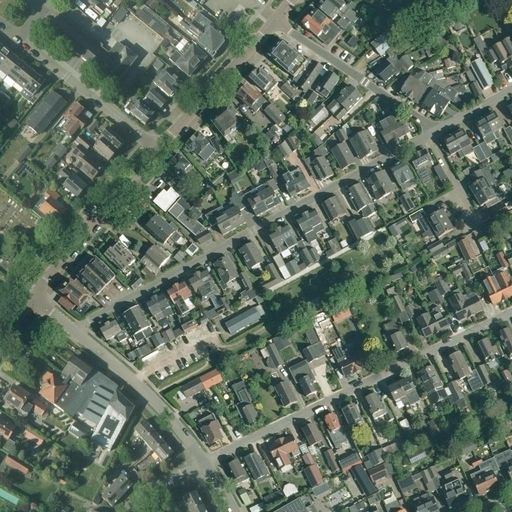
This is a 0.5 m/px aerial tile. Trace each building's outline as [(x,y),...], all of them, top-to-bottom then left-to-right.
[(324,0),(317,8),(332,21),(337,15),(342,19),(339,23),(346,28),(351,22),(354,24),(364,13),(352,3),(348,9),(337,0),(324,0)] [(498,1),(493,0),(488,0),(487,10),(497,11),(498,1)] [(140,6),(134,14),(163,38),(169,30),(140,6)] [(121,7),(114,15),(121,20),(127,13),(121,7)] [(308,19),(302,26),(309,31),(318,39),(330,24),(315,11),(308,19)] [(73,53),(74,52),(86,62),(86,63),(87,63),(92,67),(91,67),(97,72),(96,72),(97,73),(98,72),(103,77),(103,76),(108,80),(108,81),(109,82),(109,81),(114,86),(119,81),(120,80),(119,80),(128,69),(129,69),(129,68),(136,59),(125,49),(117,44),(108,54),(101,48),(102,46),(91,37),(89,39),(81,33),(83,31),(72,21),(70,23),(60,15),(56,19),(47,30),(52,35),(53,36),(53,35),(58,40),(63,44),(63,45),(64,45),(69,49),(70,49),(73,52),(73,53)] [(450,21),(457,33),(466,27),(459,15),(450,21)] [(502,24),(507,34),(511,31),(511,24),(510,20),(502,24)] [(194,22),(191,26),(219,49),(227,40),(209,26),(205,30),(194,22)] [(437,37),(445,32),(443,27),(441,25),(433,29),(435,33),(437,37)] [(219,49),(191,26),(187,31),(198,40),(195,44),(212,58),(219,49)] [(381,58),(396,45),(398,43),(388,31),(371,45),(381,58)] [(420,42),(430,38),(426,31),(417,35),(420,42)] [(501,45),(511,64),(511,43),(509,38),(500,44),(501,45)] [(174,40),(170,44),(175,48),(178,44),(174,40)] [(184,57),(196,68),(200,64),(201,65),(205,61),(204,60),(205,59),(192,47),(188,43),(181,51),(179,53),(184,57)] [(312,67),(308,64),(303,59),(284,44),(280,44),(275,49),(306,76),(314,81),(323,69),(315,63),(312,67)] [(434,44),(424,49),(429,58),(438,53),(434,44)] [(511,77),(511,64),(501,45),(500,44),(492,49),(493,51),(486,55),(485,55),(491,64),(497,60),(503,71),(507,69),(511,78),(511,77)] [(398,51),(395,47),(387,54),(390,58),(398,51)] [(0,68),(12,53),(6,48),(4,50),(2,48),(0,50),(0,68)] [(275,49),(268,57),(289,75),(296,81),(294,83),(306,93),(314,81),(306,76),(275,49)] [(184,57),(183,58),(176,52),(169,60),(176,66),(188,77),(189,76),(190,77),(194,73),(193,72),(196,68),(184,57)] [(12,53),(0,68),(0,70),(7,77),(19,62),(17,60),(18,58),(12,53)] [(375,71),(380,77),(399,61),(394,56),(391,59),(390,58),(386,62),(375,71)] [(399,61),(380,77),(385,83),(392,78),(395,75),(396,77),(405,69),(407,72),(414,66),(406,56),(399,61)] [(444,61),(446,69),(456,67),(454,58),(444,61)] [(150,65),(158,72),(163,66),(156,59),(150,65)] [(479,60),(470,65),(483,91),(493,85),(479,60)] [(19,62),(7,77),(15,83),(29,67),(22,62),(21,64),(19,62)] [(29,67),(15,83),(24,90),(35,76),(33,74),(35,72),(29,67)] [(400,94),(409,100),(426,74),(421,71),(419,67),(411,71),(412,76),(411,75),(400,94)] [(168,97),(168,96),(169,97),(172,97),(174,95),(174,92),(173,91),(180,83),(166,70),(153,83),(168,97)] [(465,73),(471,84),(476,81),(471,70),(465,73)] [(256,73),(250,80),(264,92),(267,95),(278,84),(274,80),(269,75),(267,78),(260,71),(257,74),(256,73)] [(319,87),(316,92),(326,99),(339,81),(328,74),(319,87)] [(436,81),(426,74),(409,100),(418,105),(429,87),(431,88),(434,84),(436,81)] [(35,76),(24,90),(32,97),(28,102),(33,106),(43,94),(38,90),(46,81),(39,76),(38,77),(35,76)] [(470,86),(477,98),(482,95),(476,83),(470,86)] [(421,108),(430,113),(445,90),(434,84),(431,88),(433,90),(421,108)] [(291,99),(296,94),(286,85),(281,90),(291,99)] [(333,115),(355,91),(349,86),(335,100),(336,101),(327,109),(333,115)] [(445,90),(430,113),(439,119),(450,101),(452,103),(460,94),(459,94),(462,91),(462,90),(464,89),(462,86),(460,87),(453,90),(449,87),(445,90)] [(237,98),(244,104),(244,106),(247,109),(249,108),(250,109),(251,109),(256,114),(266,102),(261,98),(261,97),(256,93),(255,95),(247,88),(237,98)] [(130,89),(125,95),(129,98),(134,93),(130,89)] [(153,89),(145,98),(158,110),(166,102),(153,89)] [(355,91),(333,115),(339,121),(348,112),(348,113),(362,98),(355,91)] [(27,126),(38,135),(65,104),(52,93),(26,123),(28,124),(27,126)] [(291,99),(297,106),(302,101),(299,97),(296,94),(291,99)] [(310,94),(304,102),(310,106),(316,99),(310,94)] [(6,96),(0,102),(0,110),(0,111),(10,99),(6,96)] [(378,98),(374,100),(378,107),(385,103),(378,98)] [(129,105),(125,110),(144,126),(150,119),(153,115),(134,100),(130,105),(129,105)] [(80,130),(85,124),(92,116),(86,111),(84,113),(75,105),(64,117),(68,120),(60,130),(64,133),(63,134),(67,137),(68,136),(73,140),(80,130)] [(278,128),(286,120),(272,106),(265,113),(278,128)] [(321,106),(312,115),(318,121),(327,112),(321,106)] [(212,123),(225,139),(230,146),(235,142),(230,135),(241,126),(234,117),(237,114),(232,107),(222,115),(221,115),(218,118),(212,123)] [(494,113),(484,118),(496,140),(500,138),(496,132),(502,128),(494,113)] [(395,116),(392,118),(386,121),(397,141),(406,136),(410,133),(405,126),(402,128),(395,116)] [(492,142),(496,140),(484,118),(475,124),(483,139),(489,136),(492,142)] [(94,120),(86,129),(91,133),(99,124),(94,120)] [(387,146),(397,141),(386,121),(377,126),(387,146)] [(100,138),(101,138),(116,151),(123,143),(108,129),(100,138)] [(272,129),(265,135),(269,139),(270,140),(276,134),(272,129)] [(348,140),(343,130),(336,134),(341,144),(348,140)] [(453,135),(464,157),(468,155),(465,149),(471,146),(462,130),(453,135)] [(355,138),(350,141),(360,160),(366,157),(366,158),(372,154),(377,151),(367,132),(362,135),(362,134),(355,138)] [(204,139),(198,133),(193,138),(192,138),(190,140),(191,141),(186,146),(192,152),(193,151),(198,156),(205,163),(215,152),(208,146),(209,145),(203,140),(204,139)] [(448,158),(451,156),(457,153),(461,159),(464,157),(453,135),(443,141),(448,150),(444,152),(448,158)] [(209,140),(219,155),(226,151),(216,136),(209,140)] [(76,141),(86,151),(90,146),(80,137),(76,141)] [(117,152),(116,151),(101,138),(97,143),(99,145),(95,150),(108,162),(117,152)] [(285,141),(292,153),(298,150),(290,138),(285,141)] [(323,143),(319,138),(314,143),(319,148),(323,143)] [(485,143),(479,146),(486,160),(492,157),(485,143)] [(332,151),(342,170),(354,164),(344,145),(332,151)] [(13,160),(19,165),(32,151),(26,146),(13,160)] [(80,146),(72,154),(81,162),(76,168),(91,181),(100,171),(87,160),(91,156),(80,146)] [(281,146),(275,149),(282,159),(287,156),(281,146)] [(323,146),(318,150),(321,155),(326,152),(323,146)] [(480,163),(486,160),(479,146),(473,149),(480,163)] [(59,160),(65,152),(60,147),(53,155),(59,160)] [(425,151),(410,159),(416,170),(417,170),(419,173),(432,166),(430,163),(431,162),(425,151)] [(178,155),(175,159),(173,161),(172,161),(170,163),(171,163),(165,169),(176,180),(190,165),(178,155)] [(323,158),(311,164),(321,182),(333,176),(323,158)] [(404,162),(390,170),(400,187),(414,179),(404,162)] [(25,172),(29,168),(23,163),(19,168),(25,172)] [(272,175),(277,172),(273,164),(268,167),(272,175)] [(475,198),(497,185),(487,168),(470,177),(475,185),(470,188),(475,198)] [(290,174),(300,193),(309,188),(299,169),(290,174)] [(511,178),(511,176),(511,169),(503,174),(506,180),(511,178)] [(60,176),(62,178),(58,183),(76,199),(77,197),(78,198),(82,194),(81,193),(85,188),(72,176),(71,177),(64,171),(60,176)] [(395,192),(392,186),(384,172),(379,175),(372,178),(372,179),(367,182),(378,201),(383,198),(390,195),(390,194),(395,192)] [(291,198),(300,193),(290,174),(281,179),(291,198)] [(259,196),(268,211),(279,205),(273,193),(278,190),(273,180),(263,186),(266,192),(259,196)] [(362,185),(347,193),(358,213),(361,211),(364,215),(366,214),(368,218),(377,213),(372,204),(373,204),(362,185)] [(480,207),(486,204),(489,208),(504,199),(497,185),(475,198),(480,207)] [(191,197),(187,194),(179,186),(174,191),(186,202),(191,197)] [(41,219),(44,215),(54,224),(65,211),(55,202),(59,197),(50,189),(35,207),(32,211),(41,219)] [(157,198),(153,203),(165,213),(175,201),(164,191),(160,195),(159,195),(157,198)] [(226,214),(234,230),(246,223),(239,212),(245,209),(239,199),(236,193),(232,195),(232,198),(229,200),(231,203),(229,204),(233,210),(226,214)] [(407,194),(399,198),(406,211),(413,207),(407,194)] [(268,211),(259,196),(248,202),(245,196),(239,199),(245,209),(250,206),(257,217),(268,211)] [(177,202),(168,212),(196,238),(200,245),(211,239),(207,231),(186,213),(191,208),(180,198),(177,202)] [(337,198),(322,206),(331,222),(346,214),(337,198)] [(492,212),(496,219),(508,212),(504,205),(492,212)] [(442,211),(433,216),(431,213),(426,216),(422,210),(409,217),(412,223),(425,216),(431,226),(424,229),(426,233),(448,221),(442,211)] [(314,211),(305,216),(316,235),(325,230),(314,211)] [(234,230),(226,214),(214,220),(211,213),(205,216),(211,227),(216,224),(223,236),(234,230)] [(181,238),(175,233),(157,216),(152,223),(169,239),(175,244),(181,238)] [(307,240),(316,235),(305,216),(296,221),(307,240)] [(365,219),(357,224),(365,238),(372,233),(365,219)] [(357,240),(363,237),(355,221),(349,224),(357,240)] [(448,221),(426,233),(422,235),(424,239),(428,237),(430,238),(431,238),(436,235),(438,239),(453,230),(448,221)] [(164,245),(169,239),(152,223),(146,229),(164,245)] [(278,231),(288,250),(297,245),(287,226),(278,231)] [(279,255),(288,250),(278,231),(269,236),(279,255)] [(328,243),(333,253),(340,249),(335,239),(328,243)] [(467,240),(458,245),(467,263),(476,258),(467,240)] [(485,241),(480,243),(484,252),(489,250),(485,241)] [(440,242),(428,249),(431,255),(444,248),(440,242)] [(118,243),(111,250),(127,265),(127,266),(129,267),(135,261),(130,255),(132,254),(126,249),(125,250),(118,243)] [(253,244),(240,252),(250,270),(263,262),(253,244)] [(186,251),(191,257),(199,251),(194,245),(186,251)] [(146,258),(141,264),(155,276),(160,271),(159,269),(171,256),(167,252),(166,253),(161,249),(160,251),(155,247),(145,257),(146,258)] [(317,247),(308,252),(314,263),(323,258),(317,247)] [(123,273),(126,277),(131,272),(127,269),(129,267),(127,266),(127,265),(111,250),(111,251),(109,249),(105,255),(106,256),(112,263),(119,269),(118,271),(121,274),(122,273),(123,273)] [(174,259),(181,265),(185,261),(185,262),(189,257),(182,250),(174,259)] [(314,265),(308,254),(306,250),(299,253),(308,268),(314,265)] [(503,270),(509,267),(502,253),(495,256),(503,270)] [(214,266),(225,285),(238,278),(227,258),(214,266)] [(78,279),(87,288),(88,288),(97,296),(105,288),(107,286),(115,277),(96,259),(88,267),(88,268),(86,269),(77,278),(78,278),(78,279)] [(295,263),(287,268),(292,277),(300,272),(295,263)] [(467,282),(473,279),(466,264),(460,266),(467,282)] [(265,292),(282,283),(272,265),(265,269),(271,279),(261,285),(265,292)] [(205,271),(197,276),(207,294),(209,299),(215,295),(215,290),(213,285),(205,271)] [(145,277),(150,282),(156,278),(150,272),(146,275),(145,277)] [(499,286),(498,286),(505,300),(509,298),(511,296),(511,285),(510,281),(509,281),(507,276),(506,273),(495,278),(499,286)] [(118,275),(115,278),(127,290),(130,287),(118,275)] [(143,282),(138,276),(128,285),(134,291),(143,282)] [(199,299),(207,294),(197,276),(188,280),(196,294),(197,294),(199,299)] [(437,290),(441,297),(450,292),(442,276),(433,281),(437,290)] [(240,281),(246,291),(240,294),(244,301),(257,294),(248,277),(240,281)] [(70,281),(60,292),(66,297),(65,299),(69,303),(71,301),(75,305),(75,304),(80,308),(84,304),(90,297),(84,292),(87,288),(78,279),(73,283),(70,281)] [(184,283),(176,287),(189,312),(191,311),(196,308),(193,302),(191,297),(192,297),(184,283)] [(505,300),(498,286),(493,289),(491,284),(485,287),(487,292),(493,305),(500,302),(501,302),(505,300)] [(182,316),(189,312),(176,287),(167,292),(175,306),(176,305),(182,316)] [(431,293),(436,303),(438,306),(444,303),(441,297),(437,290),(431,293)] [(432,305),(436,303),(431,293),(427,295),(432,305)] [(464,303),(471,317),(475,315),(475,314),(482,311),(476,297),(473,293),(467,296),(469,300),(464,303)] [(154,299),(164,319),(172,314),(169,309),(170,308),(163,295),(154,299)] [(407,312),(405,308),(398,296),(390,300),(402,324),(410,320),(406,312),(407,312)] [(449,301),(453,309),(459,322),(467,318),(467,319),(471,317),(464,303),(462,298),(456,301),(454,298),(449,301)] [(164,319),(154,299),(146,304),(153,318),(154,317),(157,323),(164,319)] [(230,311),(224,299),(218,302),(220,307),(224,314),(230,311)] [(405,308),(407,312),(409,317),(414,315),(410,306),(405,308)] [(224,314),(220,307),(215,310),(219,316),(224,314)] [(336,324),(345,319),(339,307),(330,312),(336,324)] [(435,317),(430,320),(437,333),(441,331),(448,327),(442,314),(439,307),(432,310),(435,317)] [(139,328),(142,332),(144,331),(147,336),(152,333),(139,308),(130,313),(135,323),(137,322),(138,324),(136,325),(138,329),(139,328)] [(254,309),(225,325),(231,336),(260,320),(254,309)] [(135,323),(130,313),(122,317),(136,341),(144,337),(141,333),(142,332),(139,328),(138,329),(136,325),(138,324),(137,322),(135,323)] [(433,335),(437,333),(430,320),(428,314),(417,320),(419,325),(425,338),(433,335)] [(107,342),(117,336),(120,343),(127,339),(123,332),(122,333),(115,321),(100,329),(107,342)] [(191,321),(182,326),(186,334),(195,329),(191,321)] [(387,331),(392,343),(396,353),(408,348),(400,329),(399,329),(398,326),(387,331)] [(175,339),(184,334),(185,334),(182,328),(172,333),(175,339)] [(511,336),(509,330),(498,335),(501,342),(500,343),(504,350),(506,349),(510,359),(511,358),(511,336)] [(164,339),(162,340),(161,340),(163,345),(170,342),(175,340),(169,331),(162,335),(164,339)] [(159,333),(153,336),(151,338),(157,349),(163,345),(161,340),(162,340),(159,333)] [(279,351),(290,345),(285,336),(274,342),(279,351)] [(488,340),(477,346),(484,361),(486,365),(500,358),(494,347),(492,348),(488,340)] [(275,344),(266,348),(276,369),(284,365),(275,344)] [(312,348),(318,359),(325,356),(319,344),(312,348)] [(147,345),(140,349),(144,356),(151,353),(147,345)] [(303,352),(306,357),(309,364),(318,359),(312,348),(303,352)] [(351,359),(357,373),(361,371),(361,370),(369,366),(362,353),(362,354),(359,349),(353,352),(355,357),(351,359)] [(466,377),(468,381),(471,388),(478,385),(477,383),(481,381),(475,370),(471,373),(469,368),(467,369),(460,354),(448,359),(458,381),(466,377)] [(80,388),(95,369),(92,366),(90,368),(76,357),(62,375),(80,388)] [(357,373),(351,359),(346,361),(343,357),(337,360),(340,364),(339,365),(345,378),(353,374),(353,375),(357,373)] [(306,362),(301,364),(289,370),(296,384),(299,383),(306,398),(317,392),(313,383),(316,382),(306,362)] [(431,367),(418,374),(425,389),(423,390),(426,395),(427,395),(428,398),(427,398),(431,407),(449,398),(444,390),(443,390),(442,387),(441,387),(439,383),(431,367)] [(475,370),(481,381),(484,386),(491,382),(483,367),(475,370)] [(98,371),(95,369),(80,388),(82,389),(64,413),(72,419),(76,413),(83,417),(82,418),(87,421),(91,423),(97,426),(115,393),(118,388),(97,372),(98,371)] [(222,382),(216,370),(200,379),(206,390),(222,382)] [(82,389),(80,388),(62,375),(57,381),(47,374),(42,381),(46,383),(43,388),(44,388),(39,395),(64,413),(82,389)] [(205,390),(199,379),(181,388),(187,399),(205,390)] [(413,399),(410,395),(415,392),(409,379),(398,384),(410,409),(415,407),(411,400),(413,399)] [(287,383),(276,389),(285,408),(297,403),(287,383)] [(455,383),(447,386),(455,402),(463,399),(455,383)] [(395,402),(401,400),(406,411),(410,409),(398,384),(388,389),(392,396),(395,402)] [(13,388),(4,402),(19,411),(18,412),(18,416),(22,419),(26,417),(30,411),(40,417),(46,409),(35,401),(34,402),(28,398),(28,397),(13,388)] [(238,394),(242,403),(235,407),(242,420),(244,419),(247,426),(259,421),(252,406),(252,407),(250,403),(253,401),(252,399),(247,390),(238,394)] [(115,394),(89,441),(109,452),(126,421),(132,409),(115,394)] [(376,395),(364,401),(372,416),(374,421),(385,415),(388,422),(394,419),(392,415),(390,413),(388,414),(383,403),(381,404),(376,395)] [(354,406),(343,411),(351,428),(357,425),(359,431),(365,428),(354,406)] [(213,415),(199,423),(210,445),(222,439),(218,430),(220,429),(213,415)] [(340,444),(346,440),(344,437),(345,437),(341,429),(335,415),(324,420),(329,430),(328,431),(327,431),(333,444),(336,449),(338,450),(340,448),(341,446),(340,444)] [(0,436),(1,437),(0,439),(0,447),(9,453),(15,444),(7,440),(15,428),(9,425),(9,424),(4,421),(3,422),(0,420),(0,436)] [(400,424),(404,433),(411,429),(407,420),(400,424)] [(442,435),(435,420),(428,423),(432,430),(436,438),(442,435)] [(142,441),(153,431),(144,421),(133,430),(142,441)] [(68,432),(85,443),(91,434),(74,422),(68,432)] [(313,425),(303,431),(311,448),(317,445),(319,450),(324,447),(313,425)] [(153,431),(142,441),(152,452),(163,443),(153,431)] [(280,442),(286,455),(291,453),(294,458),(300,455),(298,450),(291,436),(285,440),(283,440),(280,442)] [(459,448),(463,455),(477,449),(474,441),(459,448)] [(275,461),(277,466),(279,470),(291,465),(286,455),(280,442),(276,444),(275,444),(268,448),(275,461)] [(163,443),(152,452),(162,463),(164,465),(170,460),(168,458),(172,454),(163,443)] [(398,443),(382,451),(386,460),(387,459),(403,452),(398,443)] [(412,466),(426,459),(420,447),(406,454),(412,466)] [(382,451),(371,456),(368,457),(372,468),(388,461),(387,459),(386,460),(382,451)] [(355,453),(338,462),(343,472),(360,463),(355,453)] [(304,457),(309,468),(304,471),(312,489),(324,483),(316,465),(310,454),(304,457)] [(18,470),(22,463),(9,455),(5,462),(18,470)] [(245,460),(254,478),(256,482),(268,475),(267,471),(262,462),(260,463),(256,455),(245,460)] [(334,456),(329,458),(335,471),(340,469),(334,456)] [(511,458),(502,462),(505,468),(506,468),(511,481),(511,458)] [(238,462),(227,467),(234,481),(235,481),(237,486),(249,480),(244,470),(243,471),(238,462)] [(368,472),(373,483),(388,476),(383,465),(368,472)] [(360,485),(369,480),(360,466),(352,470),(360,485)] [(491,467),(481,471),(489,492),(493,490),(495,492),(497,490),(498,488),(499,488),(493,474),(494,473),(491,467)] [(428,471),(432,482),(438,479),(434,468),(428,471)] [(141,471),(136,475),(139,480),(144,476),(144,475),(141,471)] [(432,482),(428,471),(420,474),(425,486),(432,483),(432,482)] [(486,493),(489,492),(481,471),(471,476),(474,481),(480,496),(481,496),(482,497),(486,495),(486,493)] [(412,476),(397,483),(402,495),(417,489),(412,476)] [(121,477),(111,487),(121,497),(131,486),(121,477)] [(60,478),(57,483),(64,487),(67,483),(60,478)] [(458,481),(450,485),(459,505),(463,503),(464,504),(467,503),(468,501),(469,501),(462,486),(461,487),(458,481)] [(315,498),(329,491),(325,483),(324,483),(312,489),(311,490),(315,498)] [(285,487),(283,491),(283,493),(286,499),(298,493),(294,486),(289,485),(285,487)] [(459,505),(450,485),(441,489),(443,495),(444,495),(450,509),(451,508),(452,510),(456,508),(456,506),(459,505)] [(121,497),(111,487),(101,498),(112,508),(121,497)] [(189,511),(202,505),(195,492),(190,494),(189,494),(189,492),(182,496),(183,498),(182,498),(189,511)] [(283,498),(280,492),(272,496),(275,502),(283,498)] [(246,494),(240,497),(245,505),(251,502),(246,494)] [(300,501),(280,511),(306,511),(304,507),(313,501),(309,494),(300,500),(300,501)] [(429,494),(421,497),(427,511),(438,511),(433,499),(431,500),(429,494)] [(373,497),(367,500),(370,506),(376,503),(373,497)] [(427,511),(421,497),(413,501),(415,507),(414,507),(416,511),(427,511)] [(169,502),(163,505),(166,511),(172,507),(169,502)] [(386,511),(404,511),(405,511),(404,511),(401,511),(398,502),(385,507),(386,511)]
